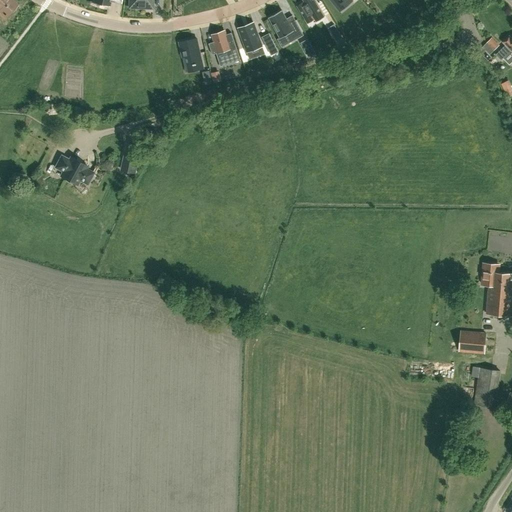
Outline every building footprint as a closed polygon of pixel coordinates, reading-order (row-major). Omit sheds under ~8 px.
[(0,0),(0,11),(2,9),(8,15),(18,5),(12,0),(0,0)] [(128,0),(128,8),(137,8),(139,8),(139,7),(143,7),(143,8),(152,9),(152,0),(128,0)] [(302,0),(303,2),(296,6),(304,19),(312,15),(314,19),(315,20),(323,15),(314,0),(302,0)] [(282,10),(268,17),(280,38),(286,35),(289,42),(303,35),(295,19),(288,23),(286,19),(282,10)] [(253,23),(238,29),(247,51),(262,46),(253,23)] [(333,35),(339,32),(334,24),(328,28),(333,35)] [(214,41),(208,43),(212,55),(216,53),(226,50),(233,62),(240,60),(231,33),(225,35),(224,31),(212,35),(214,41)] [(269,33),(262,37),(271,55),(278,51),(269,33)] [(502,42),(505,45),(496,54),(501,60),(511,50),(511,37),(509,35),(502,42)] [(490,55),(500,45),(492,37),(482,47),(490,55)] [(197,38),(182,41),(187,65),(202,62),(197,38)] [(305,50),(309,48),(307,45),(310,44),(307,39),(301,43),(305,50)] [(414,60),(417,68),(435,63),(432,55),(414,60)] [(219,81),(217,71),(211,73),(214,83),(219,81)] [(501,82),(505,93),(511,91),(511,88),(509,80),(501,82)] [(141,146),(127,143),(121,170),(135,173),(141,146)] [(87,166),(70,157),(69,160),(61,155),(55,167),(63,171),(60,176),(77,184),(80,180),(87,184),(93,172),(86,168),(87,166)] [(33,180),(37,188),(43,185),(39,177),(33,180)] [(511,272),(498,272),(499,264),(484,263),(482,284),(489,285),(487,314),(497,315),(503,315),(511,315),(511,272)] [(486,333),(461,331),(459,351),(484,353),(486,333)] [(471,376),(477,377),(474,405),(494,408),(500,369),(472,365),(471,376)]
